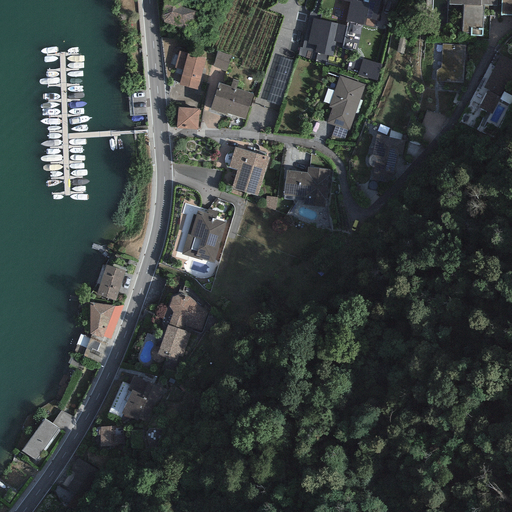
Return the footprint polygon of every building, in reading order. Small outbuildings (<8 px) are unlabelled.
[(183,0),(181,0),(163,0),(163,2),(161,11),(161,18),(163,23),(180,28),(187,25),(192,22),(196,11),(181,7),(183,0)] [(343,0),(350,2),(345,25),(313,18),(307,43),(317,45),(315,52),(332,57),(335,47),(356,52),(362,24),(365,25),(366,18),(379,21),(383,0),(343,0)] [(496,6),(496,0),(448,0),(449,4),(463,5),(461,33),(471,34),(470,36),(482,37),(484,5),(496,6)] [(511,0),(501,0),(500,15),(511,15),(511,0)] [(465,45),(442,44),(441,68),(437,70),(436,82),(462,82),(465,45)] [(206,58),(179,51),(174,68),(183,70),(179,85),(198,90),(206,58)] [(231,56),(217,51),(213,67),(226,71),(231,56)] [(511,78),(511,61),(500,55),(496,54),(490,65),(494,67),(483,88),(488,91),(498,96),(499,97),(507,81),(510,82),(511,78)] [(278,106),(294,60),(281,56),(266,102),(278,106)] [(377,81),(381,64),(363,59),(358,76),(377,81)] [(365,85),(339,76),(329,107),(332,108),(327,123),(335,126),(347,130),(349,131),(365,85)] [(219,83),(210,110),(226,115),(227,113),(245,119),(254,94),(236,89),(238,81),(233,80),(230,87),(219,83)] [(489,112),(498,96),(488,91),(479,107),(489,112)] [(199,109),(178,107),(176,128),(197,130),(199,109)] [(479,124),(478,115),(466,115),(466,124),(479,124)] [(344,139),(347,130),(335,126),(332,135),(344,139)] [(404,140),(376,134),(372,155),(370,157),(368,160),(368,163),(370,166),(372,167),(369,179),(392,183),(398,154),(401,155),(404,140)] [(269,157),(234,147),(229,168),(237,170),(231,188),(257,197),(269,157)] [(329,170),(307,167),(306,173),(286,170),(283,195),(284,195),(284,198),(304,201),(303,204),(324,207),(329,170)] [(214,263),(226,221),(216,217),(217,212),(208,209),(206,213),(197,211),(190,235),(187,234),(181,254),(201,261),(202,259),(214,263)] [(106,265),(96,295),(116,301),(125,271),(124,271),(113,267),(106,265)] [(209,313),(189,297),(180,294),(172,297),(169,306),(173,312),(168,325),(167,325),(158,354),(181,362),(191,332),(201,335),(209,313)] [(114,306),(89,302),(90,334),(102,338),(103,336),(114,307),(114,306)] [(123,305),(114,307),(103,336),(110,339),(123,305)] [(82,350),(88,334),(82,332),(76,348),(82,350)] [(152,426),(167,390),(167,389),(153,383),(153,384),(133,376),(127,390),(131,392),(121,414),(152,426)] [(58,428),(44,418),(21,451),(35,461),(58,428)] [(124,427),(100,427),(100,447),(124,446),(124,427)] [(81,496),(98,471),(79,459),(62,484),(81,496)]
